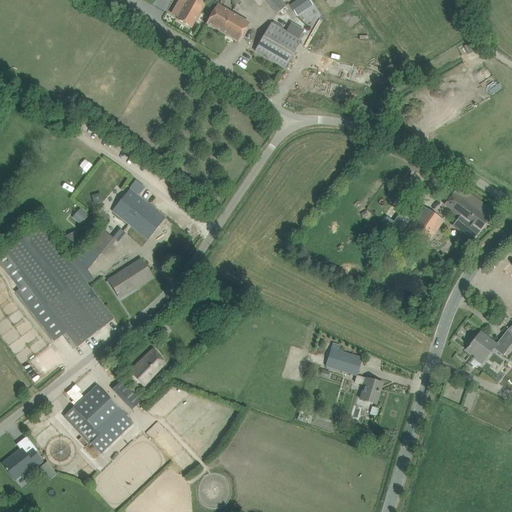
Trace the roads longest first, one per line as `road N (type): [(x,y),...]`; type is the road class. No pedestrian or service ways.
road 1 (unclassified): [(0,428),(153,306),(293,120)]
road 2 (tertiary): [(387,511),(456,293),(511,226)]
road 3 (unclassified): [(511,204),(409,141),(345,123),(293,120)]
road 4 (unclassified): [(293,120),(126,0)]
